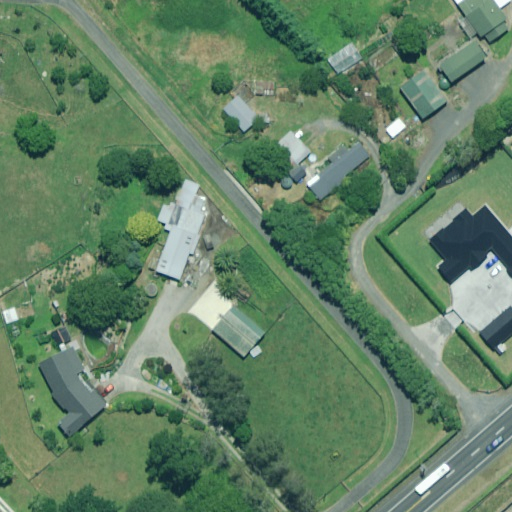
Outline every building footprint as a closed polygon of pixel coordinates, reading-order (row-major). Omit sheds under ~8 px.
[(511,0),(455,0),(467,17),(460,23),(471,39),(478,34),(487,46),(511,29),(498,11),(511,0)] [(488,58),(476,41),(441,66),(453,82),(488,58)] [(444,105),(421,73),(400,88),(423,120),(444,105)] [(261,119),(241,97),(226,111),(245,133),(261,119)] [(407,130),(399,120),(387,131),(395,140),(407,130)] [(303,163),(314,154),(296,133),(286,142),(283,139),(277,143),(285,152),(276,160),(296,182),(305,175),(298,167),(303,163)] [(369,158),(356,141),(331,160),(334,164),(309,185),(322,202),(347,182),(344,178),(369,158)] [(374,185),(363,173),(350,184),(362,197),(374,185)] [(166,202),(159,221),(167,224),(165,230),(172,232),(158,272),(181,281),(191,253),(194,255),(200,237),(198,236),(205,217),(190,211),(200,184),(186,179),(176,206),(166,202)] [(266,334),(235,307),(214,331),(245,358),(266,334)] [(74,341),(67,326),(58,330),(65,345),(74,341)] [(88,370),(76,348),(40,366),(67,418),(60,421),(67,436),(110,414),(98,391),(90,395),(79,374),(88,370)]
